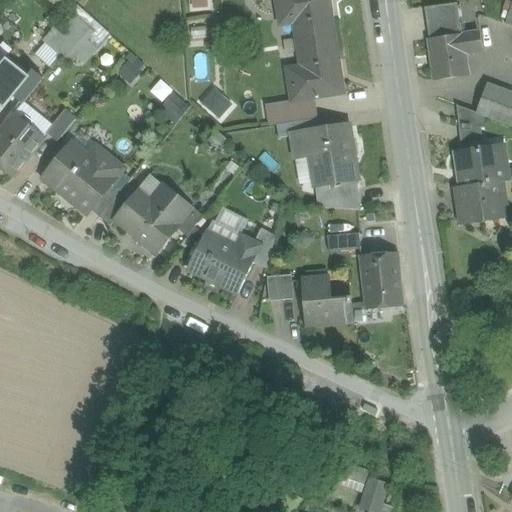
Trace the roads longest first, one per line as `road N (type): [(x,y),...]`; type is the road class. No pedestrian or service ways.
road 1 (unclassified): [(0,200),(92,258),(449,433)]
road 2 (residential): [(449,433),(382,0)]
